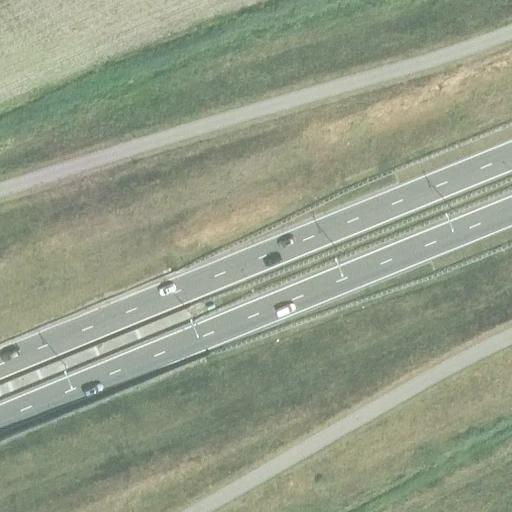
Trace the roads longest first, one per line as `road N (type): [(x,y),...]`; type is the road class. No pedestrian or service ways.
road 1 (trunk): [(511,155),(0,365)]
road 2 (trunk): [(0,419),(511,210)]
